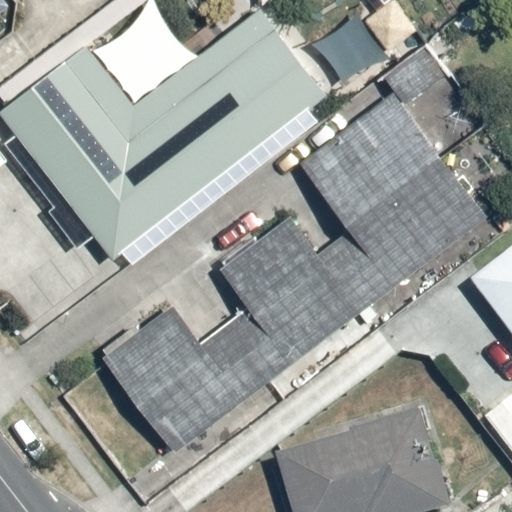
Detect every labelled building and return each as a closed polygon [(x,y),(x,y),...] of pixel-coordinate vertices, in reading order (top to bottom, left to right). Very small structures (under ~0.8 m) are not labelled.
[(6,0),(0,0),(0,11),(10,5),(6,0)] [(328,93),(262,6),(133,105),(87,44),(1,111),(113,257),(328,93)] [(292,218),(222,271),(249,306),(197,345),(169,307),(101,358),(173,454),(486,218),(392,93),(300,163),(347,226),(316,250),(292,218)] [(511,248),(466,283),(511,344),(511,248)] [(511,394),(484,417),(511,453),(511,394)] [(426,408),(274,453),(291,511),(430,511),(455,505),(426,408)]
